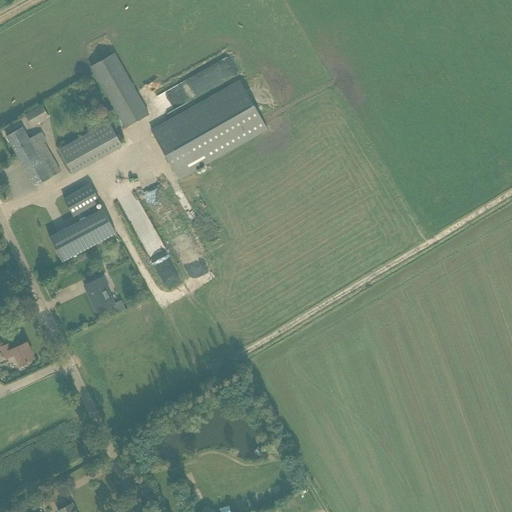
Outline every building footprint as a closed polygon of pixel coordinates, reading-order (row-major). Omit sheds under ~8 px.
[(91,67),(125,128),(150,114),(115,53),(91,67)] [(202,89),(225,78),(219,66),(197,77),(202,89)] [(152,132),(178,178),(267,128),(241,82),(152,132)] [(25,116),(31,127),(49,117),(42,106),(25,116)] [(59,149),(72,175),(122,147),(109,121),(59,149)] [(6,136),(35,187),(60,172),(44,143),(43,143),(38,134),(29,139),(22,127),(6,136)] [(64,193),(66,197),(64,199),(73,216),(85,209),(86,212),(101,204),(90,184),(79,190),(76,186),(64,193)] [(103,209),(49,237),(62,262),(116,233),(103,209)] [(105,287),(107,286),(103,277),(85,286),(97,312),(113,304),(105,287)] [(1,348),(6,358),(15,354),(20,364),(19,365),(34,358),(26,343),(11,350),(8,344),(1,348)] [(254,452),(266,459),(269,454),(257,447),(254,452)] [(240,494),(233,498),(241,511),(247,507),(240,494)] [(76,511),(72,503),(58,510),(58,511),(76,511)]
